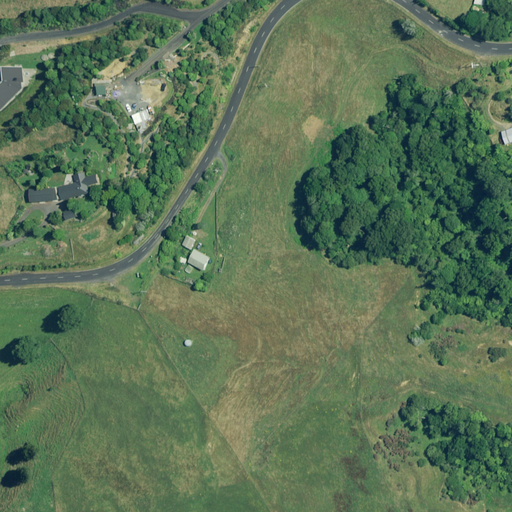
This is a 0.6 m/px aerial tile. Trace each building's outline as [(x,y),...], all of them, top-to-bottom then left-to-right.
[(23,83),(23,68),(5,68),(4,83),(0,86),(0,109),(21,89),(21,85),(23,83)] [(108,95),(108,87),(99,88),(99,96),(108,95)] [(511,142),(511,129),(502,133),(507,145),(511,142)] [(101,184),(99,174),(88,176),(87,173),(77,176),(79,183),(62,187),(51,190),(32,191),(32,203),(54,202),(65,199),(65,201),(81,197),(82,199),(86,198),(85,195),(91,194),(90,187),(101,184)] [(125,208),(125,196),(115,197),(116,209),(125,208)] [(81,217),(79,210),(68,214),(70,221),(81,217)] [(196,241),(187,236),(182,245),(191,250),(196,241)] [(211,258),(195,250),(188,263),(204,271),(211,258)]
